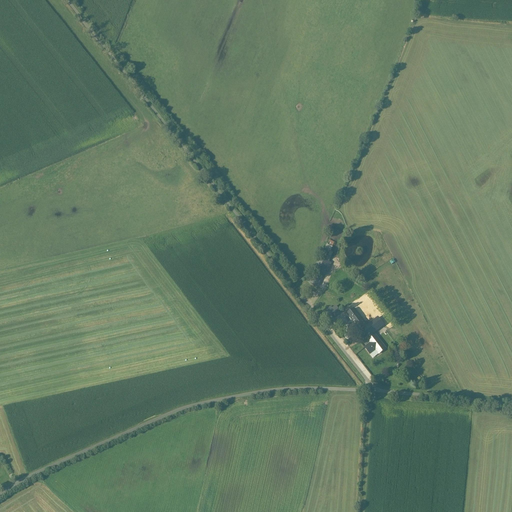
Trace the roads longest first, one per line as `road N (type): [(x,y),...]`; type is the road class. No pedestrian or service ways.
road 1 (unclassified): [(380,394),(67,0)]
road 2 (unclassified): [(0,493),(214,401),(317,387),(380,394)]
road 3 (unclassified): [(380,394),(511,406)]
